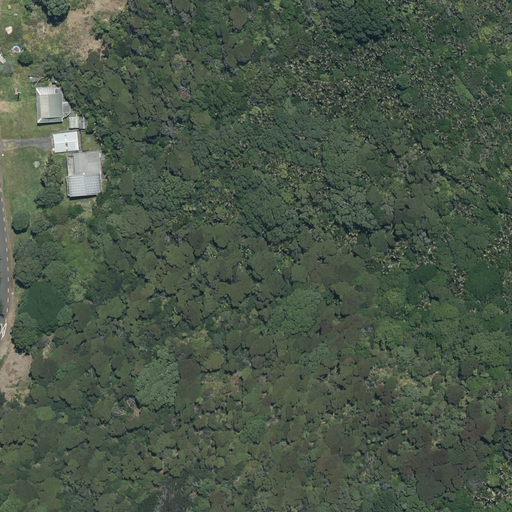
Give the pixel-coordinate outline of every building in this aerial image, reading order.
[(65,17),(31,18),(32,41),(40,40),(41,50),(53,49),(53,39),(66,39),(65,17)] [(39,125),(62,123),(60,95),(36,97),(39,125)] [(68,119),(69,130),(90,128),(89,117),(68,119)] [(79,150),(77,132),(55,135),(55,136),(54,137),(55,147),(56,147),(57,153),(79,150)] [(100,195),(95,154),(71,157),(74,178),(66,179),(68,199),(100,195)]
